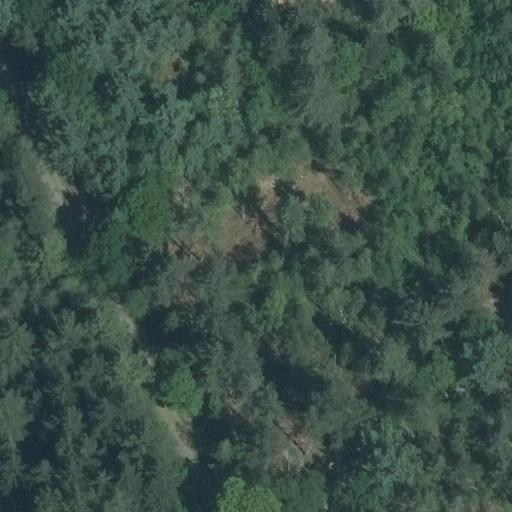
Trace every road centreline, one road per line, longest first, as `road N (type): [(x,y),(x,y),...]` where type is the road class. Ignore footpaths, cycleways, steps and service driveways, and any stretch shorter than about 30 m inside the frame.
road 1 (track): [(0,42),(240,511)]
road 2 (track): [(301,511),(511,318)]
